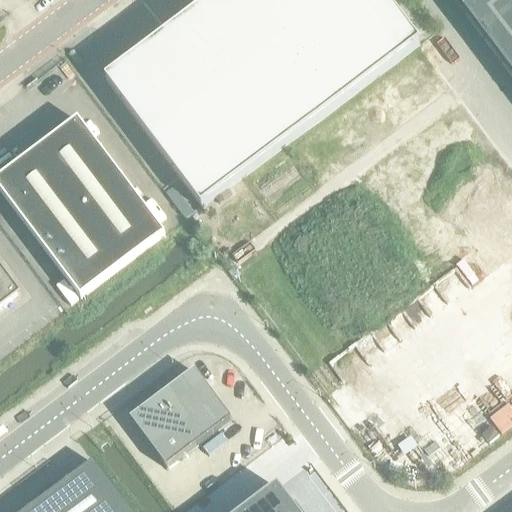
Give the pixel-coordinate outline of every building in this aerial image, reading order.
[(202,209),(420,45),(385,0),(215,0),(106,82),(202,209)] [(511,0),(452,0),(511,79),(511,0)] [(165,237),(79,122),(0,181),(0,192),(81,300),(165,237)] [(0,312),(21,297),(0,269),(0,312)] [(195,373),(129,422),(167,471),(232,422),(195,373)] [(128,511),(94,465),(29,511),(128,511)] [(278,489),(248,511),(284,511),(272,496),(279,491),(278,489)]
